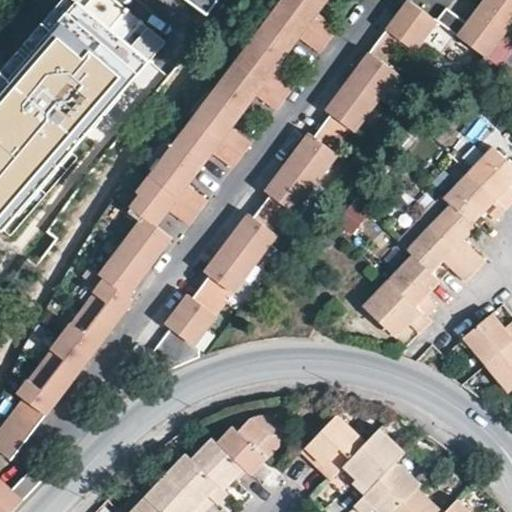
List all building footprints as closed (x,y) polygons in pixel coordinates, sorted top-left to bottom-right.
[(107,37),(131,10),(118,0),(105,0),(88,20),(107,37)] [(290,0),(131,211),(143,220),(155,229),(164,217),(170,210),(187,222),(191,225),(210,200),(190,184),(195,176),(208,160),(214,152),(235,167),(254,143),(233,127),(238,120),(252,101),(257,94),(279,110),(298,86),(297,85),(276,69),(281,62),(295,44),(301,36),(322,52),(323,53),(340,30),(333,24),(319,13),(324,6),(328,0),(290,0)] [(190,0),(210,14),(220,0),(190,0)] [(511,0),(489,0),(489,1),(487,0),(474,17),(476,18),(470,26),(447,9),(438,21),(488,59),(511,27),(511,0)] [(194,345),(437,20),(413,1),(404,12),(368,60),(335,104),(312,135),(316,138),(312,143),(278,187),(272,196),(267,193),(251,214),(256,217),(249,226),(219,267),(211,277),(207,273),(178,311),(180,312),(176,317),(169,327),(173,329),(194,345)] [(139,56),(169,82),(187,60),(157,34),(139,56)] [(98,115),(123,136),(141,116),(116,93),(98,115)] [(16,104),(0,123),(0,219),(6,213),(0,207),(0,206),(58,139),(16,104)] [(511,170),(490,151),(466,178),(505,213),(511,205),(511,195),(507,191),(511,184),(511,170)] [(443,202),(449,207),(473,229),(485,215),(495,224),(497,222),(505,213),(466,178),(443,202)] [(338,222),(351,234),(369,214),(356,202),(338,222)] [(449,207),(426,233),(475,277),(484,267),(486,265),(462,245),(475,231),(473,229),(449,207)] [(0,246),(0,300),(28,261),(39,268),(60,239),(49,231),(24,213),(0,246)] [(166,250),(172,242),(171,241),(155,229),(143,220),(103,274),(108,277),(20,393),(24,396),(0,429),(0,449),(13,459),(77,376),(108,335),(126,311),(135,300),(130,296),(139,284),(166,250)] [(407,254),(410,259),(432,278),(443,266),(466,287),(468,285),(475,277),(426,233),(407,254)] [(410,259),(386,285),(426,322),(436,311),(437,309),(428,299),(440,285),(432,278),(410,259)] [(426,322),(386,285),(364,311),(397,341),(409,328),(420,338),(427,331),(431,327),(426,322)] [(470,354),(484,370),(511,345),(511,325),(504,333),(490,318),(461,343),(470,354)] [(194,345),(173,329),(154,354),(173,367),(182,363),(193,359),(203,355),(201,349),(194,345)] [(511,345),(484,370),(497,385),(507,397),(511,392),(511,345)] [(474,379),(484,370),(470,354),(461,363),(474,379)] [(497,385),(484,370),(474,379),(486,394),(497,385)] [(261,414),(251,416),(279,443),(280,432),(261,414)] [(318,469),(330,481),(344,467),(367,442),(337,414),(306,448),(322,465),(318,469)] [(247,467),(253,473),(279,443),(251,416),(238,429),(232,424),(218,440),(247,467)] [(396,462),(406,452),(381,428),(367,442),(344,467),(357,479),(353,482),(365,494),(396,462)] [(218,440),(212,434),(191,456),(226,488),(247,467),(218,440)] [(306,448),(302,453),(313,464),(318,469),(322,465),(306,448)] [(191,456),(186,451),(166,472),(206,510),(215,501),(219,504),(230,492),(226,488),(191,456)] [(397,511),(420,488),(422,486),(396,462),(365,494),(354,507),(359,511),(372,511),(375,509),(378,511),(397,511)] [(13,511),(41,483),(29,472),(10,490),(2,481),(0,478),(0,511),(13,511)] [(203,511),(206,510),(166,472),(145,493),(165,511),(203,511)] [(444,511),(420,488),(397,511),(444,511)] [(165,511),(145,493),(127,511),(165,511)] [(471,511),(458,499),(445,511),(471,511)]
